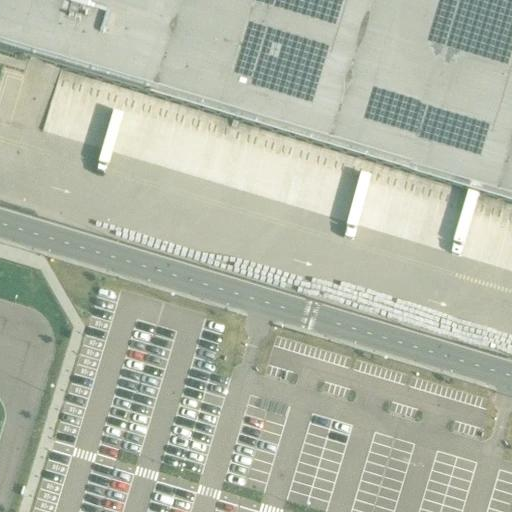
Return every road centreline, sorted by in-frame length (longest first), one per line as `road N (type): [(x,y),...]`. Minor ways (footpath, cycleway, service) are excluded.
road 1 (unclassified): [(0,225),(511,378)]
road 2 (unknown): [(0,179),(80,181),(169,203),(466,283),(511,306)]
